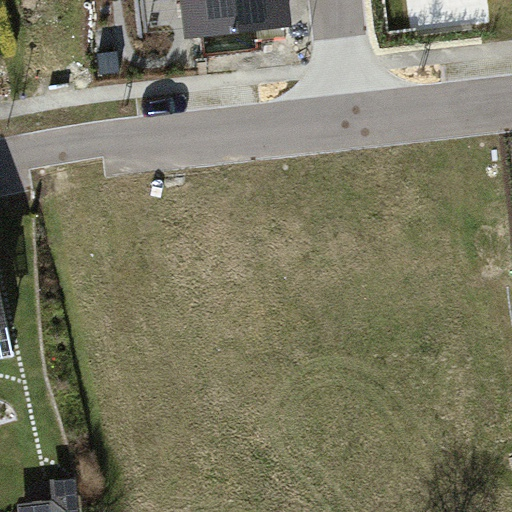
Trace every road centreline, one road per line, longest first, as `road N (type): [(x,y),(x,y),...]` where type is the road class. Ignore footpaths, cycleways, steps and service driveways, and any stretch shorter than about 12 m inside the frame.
road 1 (residential): [(356,120),(67,144),(0,160)]
road 2 (residential): [(511,102),(356,120)]
road 3 (residential): [(356,120),(342,0)]
